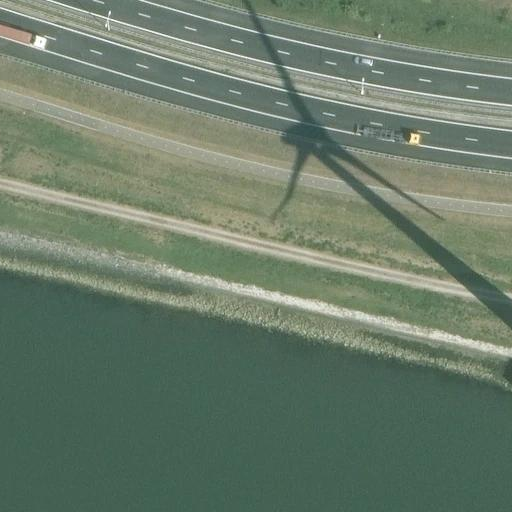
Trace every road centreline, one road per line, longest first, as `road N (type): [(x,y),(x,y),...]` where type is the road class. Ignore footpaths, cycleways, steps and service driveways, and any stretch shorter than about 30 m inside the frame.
road 1 (motorway): [(0,21),(274,101),(511,140)]
road 2 (track): [(511,297),(0,184)]
road 3 (motorway): [(511,96),(278,57),(78,0)]
